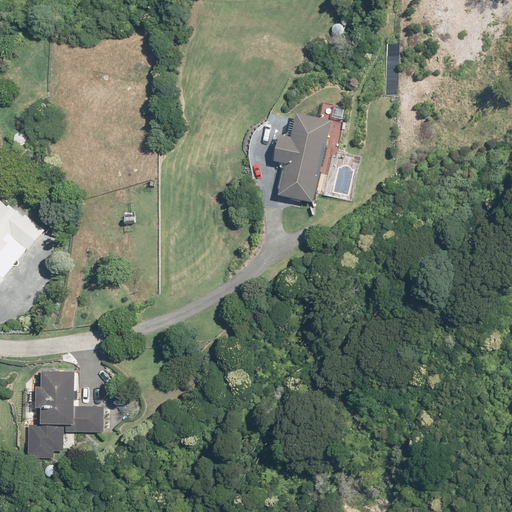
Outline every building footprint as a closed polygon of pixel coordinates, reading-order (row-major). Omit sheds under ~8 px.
[(281,163),(274,193),(311,202),(329,121),(294,113),(289,135),(275,132),(269,160),(281,163)] [(0,281),(44,229),(25,213),(23,216),(7,203),(5,205),(0,200),(0,281)] [(33,383),(32,406),(38,406),(37,418),(37,421),(64,423),(70,423),(71,405),(73,370),(40,369),(39,384),(33,383)] [(64,423),(63,430),(102,432),(104,407),(71,405),(70,423),(64,423)] [(25,456),(53,458),(54,450),(62,451),(63,430),(64,423),(37,421),(37,418),(27,417),(25,456)]
